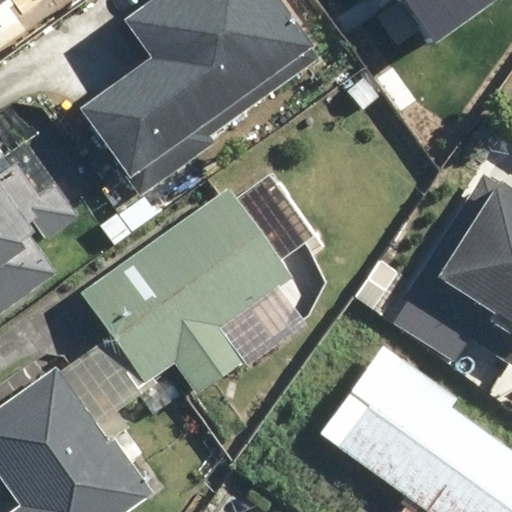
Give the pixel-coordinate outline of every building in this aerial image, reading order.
[(151,58),(80,109),(140,196),(215,143),(211,136),(319,59),(311,50),(317,46),(283,0),(150,0),(124,19),(151,58)] [(496,0),(405,0),(435,43),(496,0)] [(0,312),(60,267),(42,244),(84,213),(27,138),(7,153),(0,143),(0,312)] [(511,175),(502,170),(438,279),(511,321),(511,175)] [(228,182),(81,291),(110,329),(149,382),(178,360),(203,393),(251,357),(229,327),(298,276),(228,182)] [(149,382),(110,329),(0,410),(0,508),(2,511),(124,511),(160,486),(111,420),(153,388),(149,382)] [(458,394),(387,342),(323,431),(433,511),(511,511),(511,449),(450,405),(458,394)] [(245,511),(215,491),(200,511),(245,511)]
